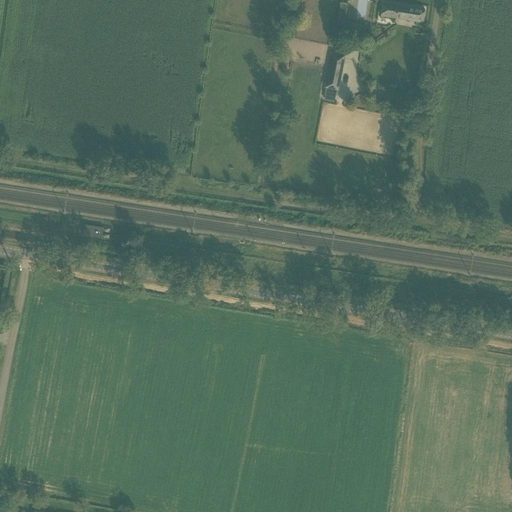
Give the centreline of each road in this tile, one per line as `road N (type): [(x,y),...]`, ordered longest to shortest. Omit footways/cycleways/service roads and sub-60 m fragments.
road 1 (track): [(0,163),(511,241)]
road 2 (tertiary): [(511,336),(26,254)]
road 3 (unclassified): [(414,227),(446,0)]
road 4 (unclassified): [(0,400),(26,254)]
